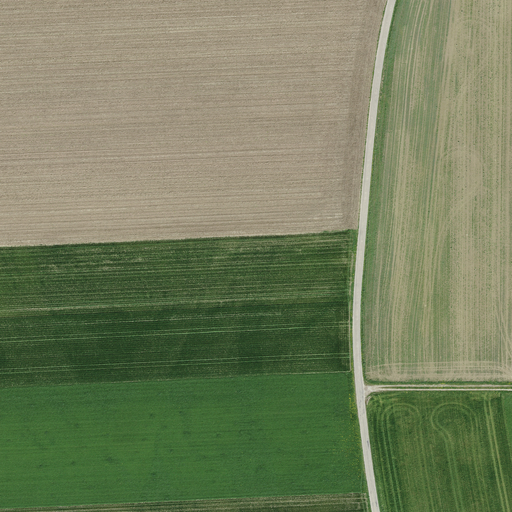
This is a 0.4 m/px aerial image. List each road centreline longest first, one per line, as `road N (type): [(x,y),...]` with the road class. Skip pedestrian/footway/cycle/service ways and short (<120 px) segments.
road 1 (unclassified): [(391,0),(356,299),(376,511)]
road 2 (track): [(359,389),(511,389)]
